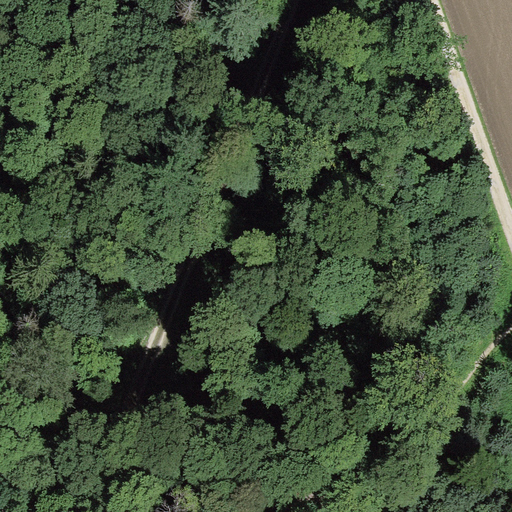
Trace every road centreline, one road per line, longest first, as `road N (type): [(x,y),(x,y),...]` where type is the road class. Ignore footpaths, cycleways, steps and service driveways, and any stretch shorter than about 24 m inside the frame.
road 1 (track): [(286,0),(87,511)]
road 2 (track): [(511,242),(429,0)]
